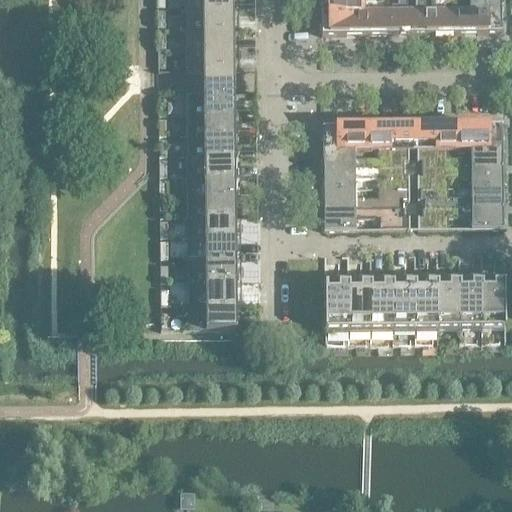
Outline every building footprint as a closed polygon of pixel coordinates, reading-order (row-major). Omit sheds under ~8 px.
[(233,13),(232,0),(184,0),(185,14),(233,13)] [(364,16),(363,0),(320,0),(321,18),(364,17),(364,16)] [(407,8),(407,0),(397,0),(398,8),(407,8)] [(501,16),(501,6),(500,0),(419,0),(420,4),(416,4),(415,4),(415,15),(415,17),(446,17),(446,15),(446,7),(469,6),(469,15),(469,16),(501,16)] [(233,34),(233,13),(185,14),(185,34),(233,34)] [(456,38),(456,15),(446,15),(446,17),(415,17),(415,15),(366,16),(367,39),(456,38)] [(501,37),(501,26),(501,16),(469,16),(469,15),(456,15),(456,38),(501,37)] [(367,39),(366,16),(364,16),(364,17),(321,18),(321,39),(367,39)] [(233,54),(233,34),(185,34),(185,54),(233,54)] [(234,88),(234,75),(233,54),(185,54),(186,76),(203,76),(203,88),(203,97),(186,98),(186,119),(234,119),(234,88)] [(234,139),(234,119),(186,119),(186,140),(234,139)] [(502,151),(502,129),(457,130),(457,152),(471,152),(471,151),(502,151)] [(457,152),(457,130),(368,131),(368,153),(378,153),(378,152),(408,152),(408,153),(416,153),(416,152),(447,151),(447,152),(457,152)] [(368,153),(368,131),(322,131),(322,133),(323,133),(323,153),(354,152),(354,153),(368,153)] [(235,159),(234,139),(186,140),(186,160),(235,159)] [(503,171),(502,160),(502,151),(471,151),(471,152),(471,161),(447,161),(447,152),(447,151),(416,152),(416,153),(417,164),(418,164),(422,164),(422,172),(503,171)] [(409,164),(408,153),(408,152),(378,152),(378,153),(378,162),(354,162),(354,153),(354,152),(323,153),(323,173),(404,172),(403,164),(407,164),(409,164)] [(235,180),(235,159),(186,160),(187,180),(235,180)] [(448,192),(447,181),(471,181),(471,192),(503,191),(503,171),(422,172),(422,180),(418,180),(417,180),(417,192),(448,192)] [(355,193),(354,182),(378,182),(378,193),(409,192),(409,180),(407,180),(404,180),(404,172),(323,173),(323,193),(355,193)] [(235,200),(235,180),(187,180),(187,201),(235,200)] [(503,212),(503,201),(503,191),(471,192),(471,202),(448,202),(448,192),(417,192),(417,205),(418,205),(422,205),(422,213),(503,212)] [(409,205),(409,192),(378,193),(378,203),(355,203),(355,193),(323,193),(323,214),(404,213),(404,205),(408,205),(409,205)] [(235,221),(235,200),(187,201),(187,221),(235,221)] [(448,232),(448,223),(471,222),(471,232),(471,234),(503,233),(503,212),(422,213),(422,221),(419,221),(418,220),(417,220),(417,234),(448,234),(448,232)] [(355,233),(355,224),(379,223),(379,233),(378,233),(378,235),(409,234),(409,221),(408,221),(404,221),(404,213),(323,214),(324,234),(323,235),(355,235),(355,233)] [(235,241),(235,221),(187,221),(187,242),(235,241)] [(236,262),(235,241),(187,242),(188,262),(236,262)] [(236,285),(236,262),(188,262),(188,286),(236,285)] [(505,331),(504,282),(481,283),(481,332),(505,331)] [(415,332),(414,283),(392,284),(393,332),(415,332)] [(437,332),(437,283),(414,283),(415,332),(437,332)] [(459,332),(459,283),(437,283),(437,332),(459,332)] [(481,332),(481,283),(459,283),(459,332),(481,332)] [(348,333),(348,284),(324,284),(325,333),(348,333)] [(370,333),(370,284),(348,284),(348,333),(370,333)] [(393,332),(392,284),(370,284),(370,333),(393,332)] [(236,310),(236,285),(188,286),(188,310),(236,310)] [(236,334),(236,310),(188,310),(188,335),(236,334)]
